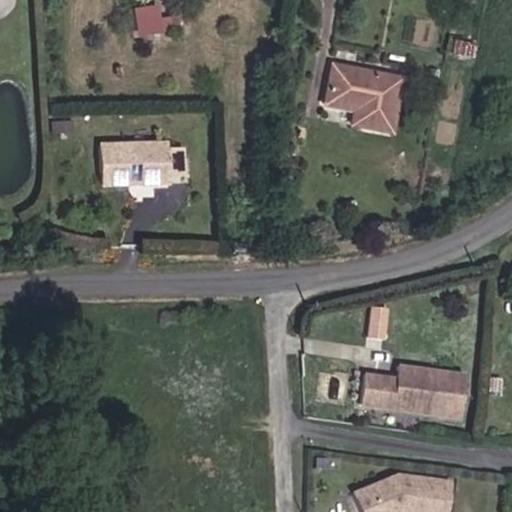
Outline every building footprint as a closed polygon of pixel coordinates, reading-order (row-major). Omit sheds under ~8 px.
[(159,30),(156,11),(147,12),(146,8),(126,11),(129,34),(159,30)] [(181,31),(179,18),(169,19),(171,32),(181,31)] [(471,59),(474,45),(453,41),(450,56),(471,59)] [(388,132),(398,81),(331,68),(324,105),(354,110),(351,125),(388,132)] [(164,148),(164,144),(96,146),(96,188),(165,186),(165,178),(164,148)] [(181,178),(180,148),(164,148),(165,178),(181,178)] [(456,421),(461,376),(394,367),(392,380),(360,376),(356,407),(456,421)] [(442,511),(446,483),(393,477),(349,494),(356,511),(442,511)]
